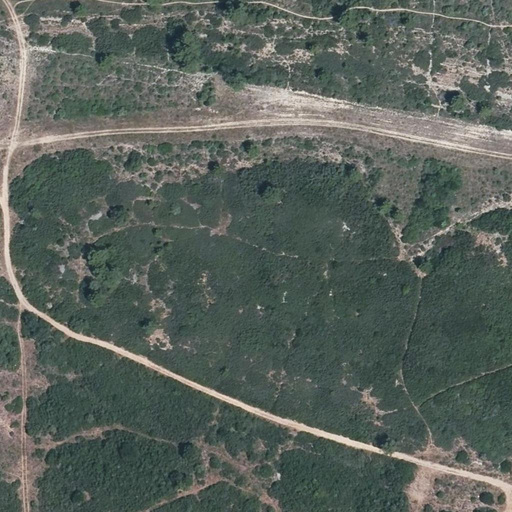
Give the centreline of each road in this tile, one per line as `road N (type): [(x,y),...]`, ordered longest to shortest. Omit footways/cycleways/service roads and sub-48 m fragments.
road 1 (track): [(511,488),(245,408),(28,308)]
road 2 (track): [(511,152),(268,119),(115,128),(4,148)]
road 3 (track): [(28,308),(8,273),(4,148)]
road 4 (track): [(5,0),(22,48),(18,127),(4,148)]
